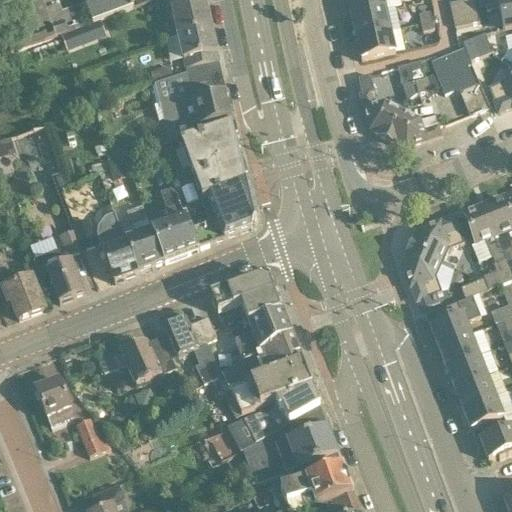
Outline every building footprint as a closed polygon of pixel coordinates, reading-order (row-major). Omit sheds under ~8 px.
[(98,0),(61,15),(55,0),(51,0),(0,18),(0,32),(9,59),(133,12),(128,0),(98,0)] [(177,40),(211,32),(203,0),(169,0),(168,0),(177,40)] [(351,21),(386,13),(383,0),(345,0),(347,3),(346,3),(346,6),(347,5),(351,21)] [(511,0),(496,0),(498,8),(499,9),(511,6),(511,0)] [(452,20),(476,14),(473,2),(449,7),(452,20)] [(497,9),(498,12),(503,34),(511,32),(511,6),(499,9),(497,9)] [(356,43),(391,35),(386,13),(351,21),(356,43)] [(476,14),(452,20),(454,32),(478,27),(476,14)] [(420,28),(431,26),(429,16),(418,19),(420,28)] [(431,26),(420,28),(422,36),(433,34),(431,26)] [(185,75),(219,67),(211,32),(177,40),(185,75)] [(77,34),(65,38),(71,52),(83,48),(77,34)] [(391,35),(356,43),(361,66),(397,57),(391,35)] [(485,39),(474,43),(481,62),(492,57),(485,39)] [(469,66),(481,62),(474,43),(462,48),(465,54),(469,66)] [(470,69),(469,66),(465,54),(431,68),(443,99),(459,92),(470,121),(485,115),(467,70),(470,69)] [(425,84),(425,83),(419,66),(397,72),(401,88),(415,85),(415,86),(425,84)] [(174,83),(155,90),(166,131),(157,135),(160,147),(170,144),(170,146),(201,138),(200,133),(232,125),(226,100),(219,67),(185,75),(186,78),(174,82),(174,83)] [(174,83),(174,82),(170,70),(166,71),(150,76),(155,90),(174,83)] [(511,71),(511,73),(504,86),(488,93),(496,111),(498,117),(511,112),(511,71)] [(387,145),(402,114),(384,105),(374,109),(371,97),(373,96),(369,81),(357,83),(361,99),(359,99),(370,135),(377,139),(377,140),(387,145)] [(425,84),(415,86),(417,98),(432,95),(427,83),(425,83),(425,84)] [(69,119),(63,106),(50,111),(55,125),(69,119)] [(402,114),(387,145),(397,150),(398,149),(405,153),(441,141),(437,129),(424,133),(420,123),(402,114)] [(203,205),(248,188),(234,131),(180,148),(202,203),(203,205)] [(72,136),(67,138),(70,149),(76,147),(72,136)] [(0,161),(3,172),(21,167),(13,139),(0,142),(0,161)] [(106,164),(90,169),(92,177),(109,173),(106,164)] [(122,169),(109,174),(113,185),(126,180),(122,169)] [(181,212),(198,255),(251,234),(256,223),(248,188),(203,205),(202,203),(181,212)] [(198,255),(181,212),(178,213),(170,193),(160,197),(171,224),(150,232),(150,233),(164,268),(198,255)] [(484,212),(511,283),(511,253),(510,249),(511,247),(511,222),(511,223),(505,204),(503,205),(502,203),(492,207),(493,209),(484,212)] [(150,233),(150,232),(141,211),(127,217),(129,224),(119,228),(118,229),(138,279),(164,268),(150,233)] [(488,295),(511,285),(511,283),(484,212),(475,216),(475,214),(464,218),(465,220),(463,221),(475,251),(486,246),(495,268),(493,269),(496,276),(483,281),(484,283),(483,283),(488,295)] [(118,229),(119,228),(114,218),(105,221),(102,226),(100,230),(98,234),(98,238),(104,252),(100,253),(114,288),(138,279),(118,229)] [(415,243),(410,253),(442,268),(443,266),(449,254),(464,248),(454,223),(439,228),(419,236),(415,243)] [(74,229),(84,255),(98,250),(89,224),(74,229)] [(73,236),(58,242),(67,262),(81,257),(73,236)] [(442,270),(442,268),(410,253),(405,263),(406,264),(403,271),(409,288),(410,291),(411,291),(416,306),(417,305),(436,298),(442,296),(436,282),(442,270)] [(37,275),(40,281),(47,278),(59,310),(83,300),(70,265),(60,269),(55,257),(33,266),(36,275),(37,275)] [(27,282),(2,291),(5,299),(8,308),(11,307),(18,326),(44,316),(35,292),(42,289),(39,281),(40,281),(37,275),(36,275),(33,266),(22,269),(27,282)] [(240,309),(275,296),(271,286),(260,282),(210,301),(219,324),(243,315),(240,309)] [(483,283),(472,288),(477,299),(488,295),(483,283)] [(477,299),(472,288),(461,292),(465,304),(477,299)] [(231,335),(282,315),(275,296),(240,309),(243,315),(219,324),(224,336),(231,334),(231,335)] [(417,305),(421,315),(440,307),(436,298),(417,305)] [(438,352),(472,338),(467,326),(480,321),(472,301),(465,304),(457,307),(457,308),(434,317),(438,328),(430,331),(438,352)] [(243,367),(291,338),(282,315),(231,335),(235,346),(243,367)] [(207,349),(216,344),(212,332),(207,323),(188,331),(185,324),(165,332),(177,362),(193,356),(198,370),(195,371),(203,390),(222,380),(207,349)] [(511,324),(511,323),(502,326),(507,337),(511,335),(511,324)] [(229,396),(301,364),(291,338),(243,367),(221,381),(229,396)] [(446,373),(480,359),(472,338),(438,352),(446,373)] [(175,375),(169,361),(161,343),(122,359),(121,358),(109,353),(95,358),(104,379),(123,371),(132,394),(175,375)] [(454,394),(488,380),(480,359),(446,373),(454,394)] [(274,405),(311,391),(301,364),(229,396),(240,421),(275,406),(274,405)] [(463,414),(496,401),(488,380),(454,394),(463,414)] [(74,422),(66,403),(58,385),(34,394),(50,432),(74,422)] [(254,447),(318,409),(311,391),(274,405),(275,406),(277,410),(243,425),(254,447)] [(496,401),(463,414),(471,435),(479,432),(502,423),(504,422),(496,401)] [(295,478),(337,457),(318,409),(254,447),(255,449),(241,455),(255,490),(294,475),(295,478)] [(124,428),(109,423),(106,435),(120,439),(124,428)] [(511,431),(506,434),(502,423),(479,432),(483,442),(479,444),(488,466),(498,462),(499,465),(511,459),(511,431)] [(90,424),(75,430),(88,463),(112,453),(106,437),(97,441),(90,424)] [(121,460),(130,455),(122,440),(112,445),(121,460)] [(314,511),(352,497),(337,457),(295,478),(298,485),(280,492),(287,510),(302,504),(305,511),(312,511),(314,511)] [(112,511),(112,509),(124,504),(119,490),(91,501),(95,511),(112,511)] [(314,511),(349,511),(357,509),(352,497),(314,511)] [(511,511),(511,497),(511,498),(511,501),(503,505),(505,511),(511,511)]
